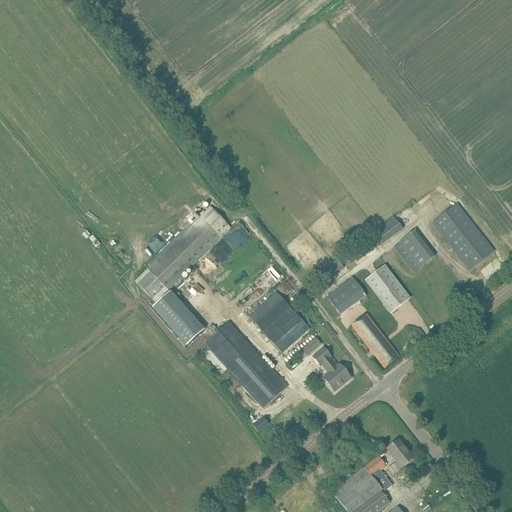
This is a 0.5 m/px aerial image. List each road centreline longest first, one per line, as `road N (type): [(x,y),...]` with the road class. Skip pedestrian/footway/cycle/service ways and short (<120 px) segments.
road 1 (track): [(384,389),(247,217)]
road 2 (tertiary): [(224,511),(384,389)]
road 3 (tertiary): [(384,389),(511,285)]
road 4 (unclassified): [(476,511),(384,389)]
